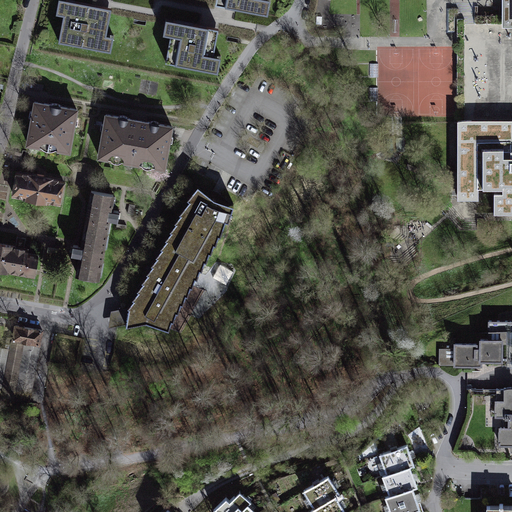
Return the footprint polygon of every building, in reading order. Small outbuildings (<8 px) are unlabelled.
[(111,8),(66,0),(59,41),(104,50),(111,8)] [(263,0),(216,0),(216,4),(261,13),(263,0)] [(219,28),(173,20),(166,62),(211,71),(219,28)] [(49,104),(35,102),(28,144),(40,146),(40,142),(58,145),(57,149),(70,151),(74,125),(71,124),(72,118),(75,119),(77,109),(63,107),(60,105),(57,103),(52,103),(49,104)] [(118,117),(106,115),(99,156),(109,158),(109,155),(124,157),(124,161),(140,164),(140,160),(156,163),(155,167),(165,168),(172,126),(161,124),(158,122),(155,121),(152,121),(149,122),(129,119),(127,117),(124,115),(121,115),(118,117)] [(511,119),(481,119),(471,119),(457,119),(457,200),(470,200),(479,200),(479,188),(483,188),(502,188),(502,192),(494,192),(494,213),(511,213),(511,119)] [(40,176),(18,172),(14,195),(25,197),(25,198),(35,200),(40,176)] [(64,180),(40,176),(35,200),(48,202),(49,201),(59,203),(64,180)] [(134,298),(128,306),(126,324),(147,320),(169,328),(172,319),(174,320),(177,311),(178,311),(182,303),(183,303),(186,294),(188,294),(191,285),(193,286),(195,277),(198,277),(200,269),(202,269),(205,260),(207,260),(209,252),(211,252),(214,243),(216,243),(219,234),(221,235),(226,220),(229,221),(235,205),(215,198),(198,185),(187,198),(189,200),(179,212),(180,213),(174,221),(176,222),(170,229),(171,230),(165,238),(166,239),(161,246),(162,247),(156,255),(157,256),(151,263),(153,264),(146,271),(148,273),(142,279),(143,281),(137,289),(138,290),(132,297),(134,298)] [(111,210),(114,195),(92,191),(85,231),(107,234),(109,219),(117,220),(119,211),(111,210)] [(99,277),(107,234),(85,231),(82,247),(74,245),(72,254),(80,256),(77,273),(99,277)] [(27,249),(0,244),(0,269),(33,275),(37,256),(26,254),(27,249)] [(214,278),(227,285),(234,271),(221,265),(214,278)] [(511,321),(489,321),(489,345),(453,344),(453,371),(511,372),(511,321)] [(0,347),(0,399),(4,400),(3,404),(11,405),(12,400),(29,403),(42,331),(15,326),(11,350),(0,347)] [(511,392),(498,392),(497,448),(511,447),(511,392)] [(412,443),(381,454),(389,476),(415,466),(420,464),(412,443)] [(373,461),(378,476),(385,473),(380,458),(373,461)] [(384,478),(391,496),(418,486),(421,485),(415,466),(389,476),(384,478)] [(333,473),(304,490),(315,508),(339,494),(344,491),(333,473)] [(227,492),(211,508),(214,511),(235,511),(249,498),(251,496),(241,486),(231,496),(227,492)] [(384,498),(389,511),(410,511),(420,509),(426,506),(418,486),(391,496),(384,498)] [(311,511),(312,511),(348,511),(350,511),(339,494),(315,508),(311,511)] [(257,511),(260,509),(249,498),(235,511),(257,511)]
